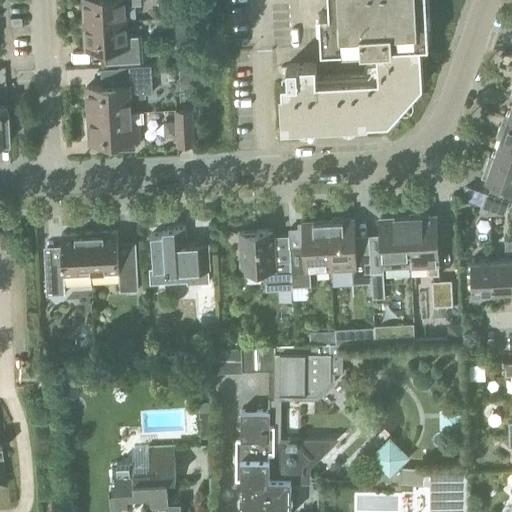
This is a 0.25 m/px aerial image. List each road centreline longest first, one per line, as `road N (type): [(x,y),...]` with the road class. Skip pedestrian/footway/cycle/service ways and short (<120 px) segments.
road 1 (residential): [(267,173),(381,167),(417,154),(448,118),(486,0)]
road 2 (residential): [(51,184),(267,173)]
road 3 (residential): [(267,173),(258,3),(301,1)]
road 4 (residential): [(41,0),(51,184)]
